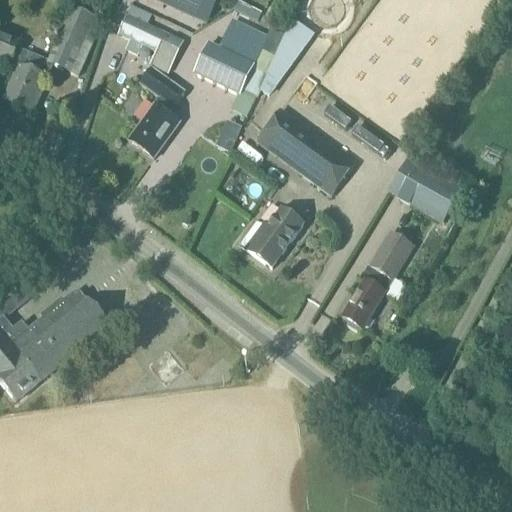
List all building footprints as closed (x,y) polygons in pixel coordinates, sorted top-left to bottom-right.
[(167,3),(207,22),(217,0),(147,0),(146,2),(163,11),(167,3)] [(133,9),(119,37),(130,43),(126,52),(137,58),(142,48),(157,56),(150,69),(167,77),(183,45),(146,28),(151,17),(133,9)] [(60,37),(48,63),(47,65),(53,68),(79,79),(99,33),(97,33),(91,30),(95,19),(72,10),(66,24),(61,21),(55,23),(53,29),(56,35),(60,37)] [(277,40),(291,18),(280,10),(266,33),(277,40)] [(315,38),(292,22),(260,93),(270,101),(315,38)] [(0,35),(0,64),(10,69),(11,66),(18,51),(20,43),(0,35)] [(195,74),(240,95),(255,65),(210,44),(195,74)] [(11,66),(20,69),(5,103),(32,115),(47,81),(53,68),(47,65),(48,63),(18,51),(11,66)] [(153,73),(142,90),(155,99),(166,83),(153,73)] [(166,83),(155,99),(159,102),(170,110),(171,109),(181,94),(166,83)] [(176,114),(170,110),(159,102),(129,144),(153,162),(179,126),(171,120),(176,114)] [(256,146),(332,201),(356,167),(281,113),(256,146)] [(337,125),(331,133),(349,144),(354,136),(337,125)] [(241,130),(231,126),(226,137),(237,141),(241,130)] [(218,164),(230,169),(236,158),(224,152),(218,164)] [(397,200),(414,171),(407,167),(390,197),(397,200)] [(415,170),(414,171),(397,200),(396,200),(443,227),(460,195),(415,170)] [(287,208),(282,213),(267,233),(257,226),(240,248),(272,272),(303,229),(296,224),(300,217),(287,208)] [(359,283),(363,285),(342,321),(363,334),(384,298),(385,299),(393,285),(414,250),(389,236),(368,270),(359,283)] [(0,385),(16,405),(109,328),(88,304),(87,305),(81,298),(77,301),(74,297),(65,305),(63,302),(41,320),(43,322),(29,334),(22,327),(14,334),(5,323),(33,299),(24,287),(0,306),(0,385)] [(399,322),(409,306),(396,298),(386,314),(399,322)] [(169,363),(145,385),(164,405),(188,383),(169,363)]
